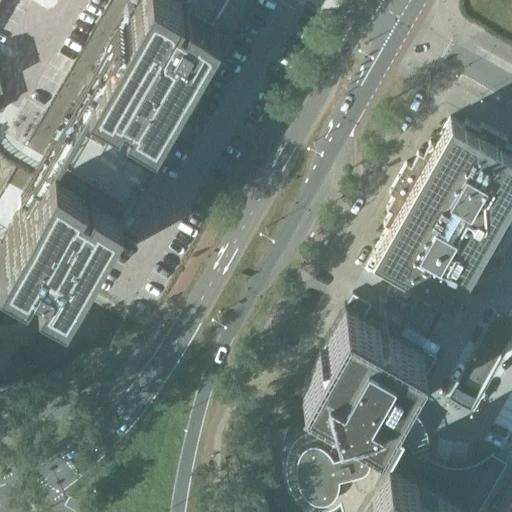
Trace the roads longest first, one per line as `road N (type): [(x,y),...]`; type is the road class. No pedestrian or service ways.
road 1 (trunk): [(344,53),(145,389),(70,464),(0,505)]
road 2 (tertiary): [(178,511),(195,426),(224,348),(410,25)]
